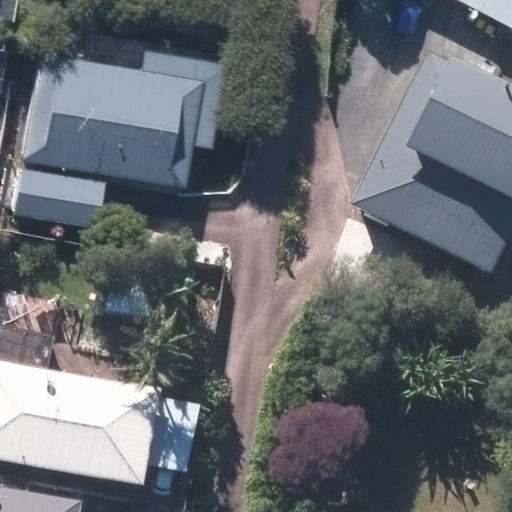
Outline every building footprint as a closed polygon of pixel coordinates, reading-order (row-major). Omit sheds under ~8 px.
[(511,0),(456,0),(510,28),(511,24),(511,0)] [(38,54),(21,156),(180,183),(197,80),(38,54)] [(511,218),(511,105),(424,61),(349,210),(482,277),(511,218)] [(104,184),(21,169),(13,214),(95,229),(104,184)] [(0,369),(0,467),(136,494),(155,401),(0,369)] [(73,511),(74,506),(0,493),(0,511),(73,511)]
